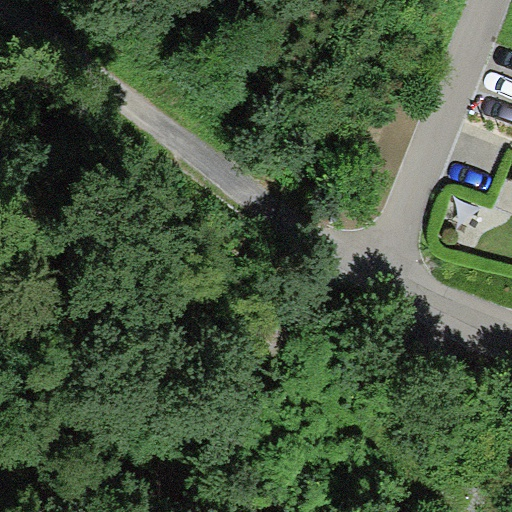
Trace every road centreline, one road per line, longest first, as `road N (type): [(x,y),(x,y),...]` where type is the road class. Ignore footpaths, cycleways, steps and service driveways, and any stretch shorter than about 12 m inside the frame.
road 1 (residential): [(490,0),(422,171),(368,263),(511,335)]
road 2 (track): [(0,5),(190,153),(368,263)]
road 3 (track): [(143,511),(303,304),(368,263)]
